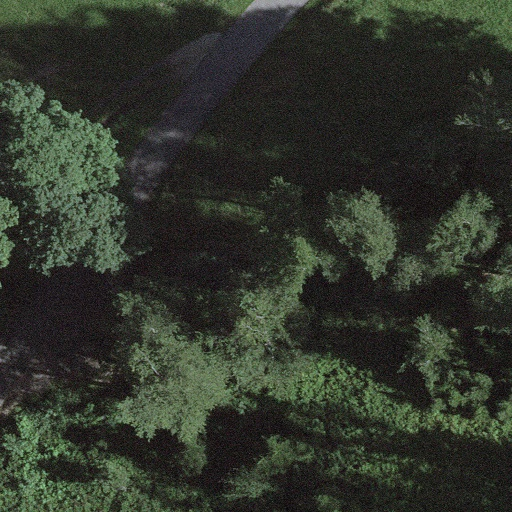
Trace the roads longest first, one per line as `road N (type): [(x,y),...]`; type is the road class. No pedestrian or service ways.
road 1 (track): [(0,425),(119,397),(323,231),(511,144)]
road 2 (unclassified): [(281,0),(0,374)]
road 3 (track): [(248,40),(111,100),(0,190)]
